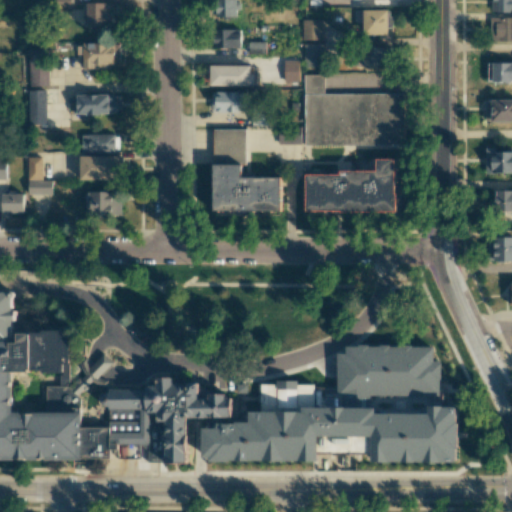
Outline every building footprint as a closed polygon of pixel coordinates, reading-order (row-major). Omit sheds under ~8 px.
[(237,0),(214,0),(215,17),(238,16),(237,0)] [(511,10),(511,0),(491,0),(491,10),(511,10)] [(85,25),(112,25),(112,3),(85,3),(85,25)] [(390,9),(363,9),(363,34),(391,34),(390,9)] [(511,16),(489,17),(489,42),(511,41),(511,16)] [(302,39),(322,39),(322,19),(302,19),(302,39)] [(240,28),(211,29),(212,48),(241,47),(240,28)] [(248,42),(249,53),(265,53),(265,41),(248,42)] [(119,67),(119,43),(83,43),(83,66),(119,67)] [(303,67),(322,66),(322,43),(303,44),(303,67)] [(363,67),(391,67),(391,47),(364,46),(363,67)] [(48,86),(47,54),(28,54),(29,86),(48,86)] [(284,60),(284,82),(299,81),(299,60),(284,60)] [(511,81),(511,61),(487,61),(486,81),(511,81)] [(210,85),(254,85),(255,73),(250,73),(250,65),(210,65),(210,85)] [(325,75),(306,75),(306,125),(280,125),(280,143),(402,144),(403,93),(325,93),(325,75)] [(46,89),(27,89),(28,124),(47,124),(46,89)] [(240,112),(241,92),(212,91),(212,111),(240,112)] [(115,94),(76,94),(77,114),(116,113),(115,94)] [(511,100),(485,100),(485,121),(511,121),(511,100)] [(279,210),(214,210),(215,127),(240,127),(240,179),(279,179),(279,210)] [(115,134),(83,133),(83,152),(116,152),(117,141),(115,141),(115,134)] [(511,172),(511,151),(495,151),(495,147),(485,147),(485,173),(511,172)] [(123,156),(80,155),(79,179),(123,180),(123,156)] [(28,179),(42,179),(42,157),(28,157),(28,179)] [(395,160),(376,160),(376,172),(339,172),(339,177),(305,176),(305,211),(394,212),(395,160)] [(52,180),(28,180),(28,193),(52,194),(52,180)] [(511,190),(494,190),(494,213),(502,213),(502,219),(511,218),(511,190)] [(88,192),(88,216),(122,216),(122,202),(114,202),(114,191),(88,192)] [(23,193),(2,194),(2,212),(23,212),(23,193)] [(511,236),(493,236),(493,260),(511,260),(511,236)] [(0,291),(14,291),(14,330),(66,330),(66,338),(70,338),(69,384),(71,387),(78,394),(81,397),(80,411),(82,411),(81,428),(106,428),(107,406),(103,406),(99,402),(99,398),(100,395),(109,395),(109,390),(143,390),(143,385),(158,385),(158,378),(171,377),(171,387),(200,387),(200,396),(233,396),(232,416),(187,415),(186,462),(167,462),(167,461),(148,461),(148,449),(141,442),(127,445),(127,453),(122,459),(0,459),(0,291)] [(338,349),(347,350),(347,342),(435,342),(435,357),(442,357),(441,392),(337,391),(338,349)] [(71,387),(77,381),(76,379),(80,375),(81,377),(86,373),(84,369),(81,363),(80,358),(86,357),(87,361),(89,366),(95,360),(103,352),(112,361),(104,370),(98,375),(102,377),(105,378),(108,378),(107,384),(103,383),(98,382),(92,379),(87,384),(89,385),(85,389),(84,387),(78,394),(71,387)] [(204,422),(204,452),(210,452),(210,457),(321,457),(321,449),(374,450),(374,458),(461,458),(461,401),(436,400),(436,408),(378,408),(378,402),(314,402),(314,382),(263,382),(263,406),(252,406),(252,416),(237,416),(237,417),(219,417),(219,422),(204,422)] [(247,382),(237,382),(237,391),(247,391),(247,382)]
